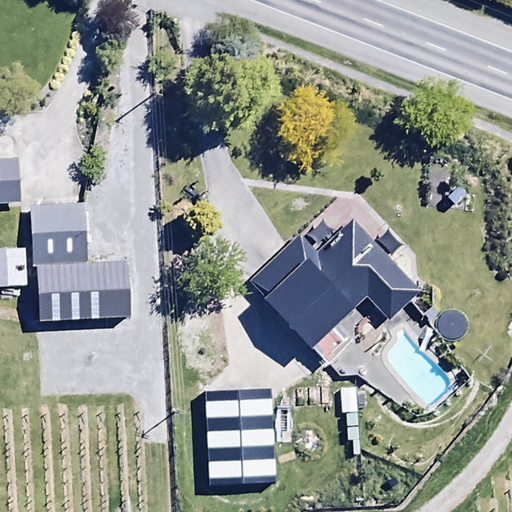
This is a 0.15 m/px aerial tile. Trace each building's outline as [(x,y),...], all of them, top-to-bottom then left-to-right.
[(0,206),(19,206),(18,161),(0,161),(0,206)] [(83,204),(27,208),(32,291),(88,287),(83,204)] [(124,213),(106,214),(108,256),(126,256),(124,213)] [(299,234),(246,286),(322,364),(346,341),(334,328),(362,301),(385,325),(419,292),(351,223),(334,240),(339,244),(323,259),(299,234)] [(268,390),(203,392),(207,490),(257,488),(258,501),(272,501),(268,390)]
